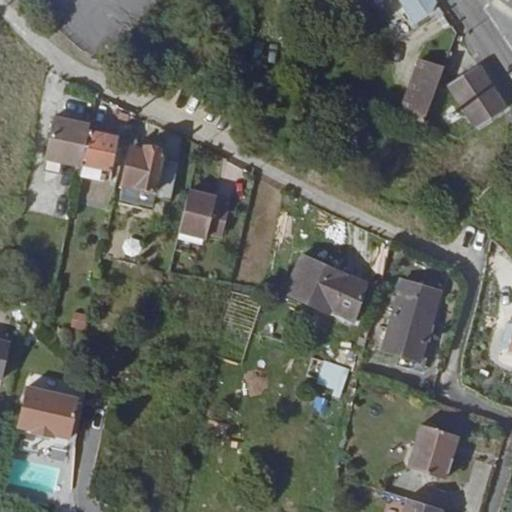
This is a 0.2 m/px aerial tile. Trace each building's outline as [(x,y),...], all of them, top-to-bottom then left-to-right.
[(380,0),(404,0),(412,12),(418,21),(439,10),(441,1),(440,0),(380,0)] [(384,0),(396,20),(412,12),(404,0),(384,0)] [(426,63),(405,115),(427,123),(448,71),(426,63)] [(480,65),(473,70),(497,112),(507,105),(480,65)] [(478,126),(497,112),(473,70),(450,86),(478,126)] [(54,156),(89,164),(96,130),(98,122),(62,115),(54,156)] [(123,136),(96,130),(89,164),(116,169),(123,136)] [(158,206),(160,195),(169,160),(171,151),(152,147),(151,150),(139,148),(128,199),(158,206)] [(169,160),(160,195),(176,198),(183,163),(169,160)] [(222,194),(194,188),(185,229),(213,235),(214,229),(228,233),(236,203),(221,201),(222,194)] [(491,201),(474,198),(471,212),(489,215),(491,201)] [(372,280),(309,252),(291,290),(360,321),(372,280)] [(443,288),(406,279),(391,347),(427,355),(443,288)] [(312,358),(305,377),(343,390),(349,370),(312,358)] [(84,402),(31,389),(22,427),(37,431),(36,434),(57,439),(57,437),(74,441),(84,402)] [(414,469),(451,481),(454,474),(456,475),(461,459),(458,459),(465,438),(443,431),(444,428),(432,424),(432,426),(428,425),(422,446),(416,448),(412,462),(414,469)] [(67,463),(69,444),(19,438),(16,457),(67,463)] [(447,511),(415,501),(411,511),(447,511)]
